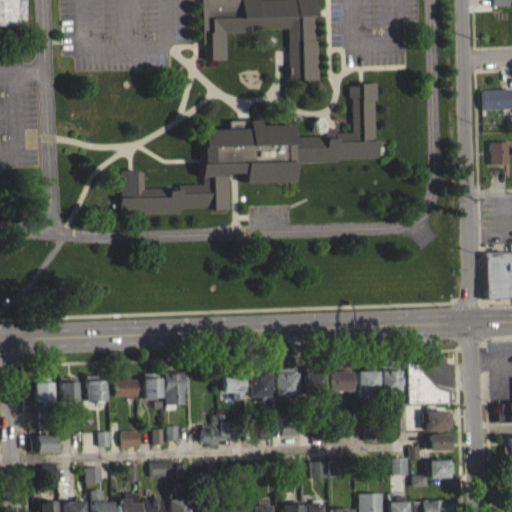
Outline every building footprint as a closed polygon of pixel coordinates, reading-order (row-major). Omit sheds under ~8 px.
[(0,0),(0,22),(21,23),(20,0),(0,0)] [(207,42),(200,42),(199,0),(316,0),(316,10),(316,14),(313,14),(313,38),(317,38),(318,78),(299,79),(298,76),(287,76),(285,27),(253,27),(253,30),(225,31),(225,59),(208,59),(207,44),(207,42)] [(508,11),(507,0),(490,0),(491,11),(508,11)] [(347,84),(347,96),(350,96),(350,131),(335,130),(335,126),(327,127),(323,127),(323,135),(292,135),(292,122),(258,124),(258,118),(226,119),(226,126),(200,127),(200,158),(200,161),(198,161),(198,175),(201,175),(201,182),(177,183),(176,186),(143,187),(143,170),(134,171),(134,168),(130,168),(119,168),(119,195),(117,196),(117,214),(180,212),(180,206),(210,206),(211,208),(228,207),(228,172),(233,172),(242,172),(242,180),(293,180),(293,161),(337,160),(337,157),(377,156),(377,139),(372,139),(375,136),(374,101),(377,98),(376,81),(357,81),(357,84),(347,84)] [(480,87),(510,86),(511,106),(481,107),(480,87)] [(488,140),(505,139),(506,161),(489,161),(488,140)] [(511,250),(483,251),(484,297),(511,296),(511,250)] [(447,390),(448,400),(407,401),(406,356),(415,355),(417,367),(436,386),(447,390)] [(378,389),(378,369),(379,369),(379,363),(396,362),(396,368),(397,368),(398,389),(378,389)] [(328,370),(336,370),(336,364),(348,364),(348,369),(349,369),(350,389),(329,389),(328,370)] [(303,365),(303,371),(302,371),(303,393),(311,393),(311,396),(321,395),(320,393),(323,393),(322,370),(321,370),(321,365),(303,365)] [(351,370),(355,370),(355,369),(363,369),(363,365),(373,365),(373,369),(376,368),(376,396),(356,396),(355,383),(351,383),(351,370)] [(273,367),(273,372),(272,372),(273,393),(283,393),(284,395),(294,395),(293,393),(295,392),(294,371),(293,371),(293,366),(273,367)] [(161,370),(181,369),(182,402),(162,403),(161,370)] [(140,376),(142,376),(142,371),(156,370),(156,376),(159,376),(160,395),(141,396),(140,376)] [(245,372),(268,372),(269,394),(267,394),(267,397),(258,398),(258,394),(246,394),(245,372)] [(220,373),(241,373),(242,396),(232,397),(231,390),(220,390),(220,373)] [(83,374),(103,374),(103,399),(83,399),(83,374)] [(34,375),(34,380),(32,380),(32,399),(41,399),(41,405),(50,405),(50,380),(47,380),(47,375),(34,375)] [(58,375),(59,399),(75,399),(75,375),(58,375)] [(112,378),(132,377),(133,394),(112,394),(112,378)] [(74,409),(74,388),(57,388),(57,409),(74,409)] [(379,393),(394,393),(394,407),(379,407),(379,393)] [(499,402),(511,401),(511,420),(496,421),(495,411),(499,411),(499,402)] [(423,409),(445,409),(445,410),(450,410),(450,426),(445,426),(445,428),(423,429),(423,409)] [(333,414),(349,414),(349,428),(333,428),(333,414)] [(309,418),(309,431),(298,432),(297,418),(309,418)] [(279,419),(294,419),(295,433),(279,433),(279,419)] [(241,420),(242,435),(227,435),(227,421),(241,420)] [(363,422),(377,422),(378,438),(363,438),(363,422)] [(164,424),(176,423),(176,438),(164,438),(164,424)] [(255,424),(270,423),(270,437),(255,437),(255,424)] [(150,427),(160,427),(160,442),(150,442),(150,427)] [(198,427),(215,427),(215,440),(214,440),(214,446),(206,446),(206,440),(198,441),(198,427)] [(117,429),(135,428),(135,444),(118,445),(117,429)] [(234,428),(217,428),(217,444),(234,443),(234,428)] [(95,429),(107,429),(107,444),(96,444),(95,429)] [(175,446),(175,431),(163,431),(164,446),(175,446)] [(28,435),(29,449),(34,449),(34,451),(54,451),(53,432),(33,433),(33,435),(28,435)] [(427,432),(427,439),(423,439),(423,446),(427,446),(427,449),(445,448),(445,446),(450,446),(450,433),(445,433),(445,432),(427,432)] [(159,435),(149,435),(150,450),(160,449),(159,435)] [(116,437),(117,453),(134,452),(134,436),(116,437)] [(95,452),(106,452),(106,437),(94,437),(95,452)] [(416,443),(417,457),(407,457),(407,444),(416,443)] [(387,455),(388,472),(403,472),(403,455),(387,455)] [(325,458),(325,473),(341,473),(340,457),(325,458)] [(307,459),(307,476),(323,475),(322,458),(307,459)] [(426,458),(426,461),(423,461),(423,467),(426,467),(426,476),(446,476),(446,474),(451,474),(450,459),(446,459),(446,458),(426,458)] [(146,459),(146,474),(161,474),(160,459),(146,459)] [(292,459),(293,473),(282,473),(281,459),(292,459)] [(258,461),(259,475),(245,476),(244,462),(258,461)] [(52,462),(52,475),(34,475),(34,463),(52,462)] [(173,462),(173,475),(183,475),(183,462),(173,462)] [(213,462),(214,478),(203,478),(203,463),(213,462)] [(242,462),(242,477),(227,477),(227,462),(242,462)] [(134,463),(134,479),(123,480),(122,463),(134,463)] [(404,463),(388,464),(389,481),(405,480),(404,463)] [(80,465),(81,480),(97,479),(96,464),(80,465)] [(325,466),(326,483),(341,482),(340,465),(325,466)] [(161,482),(161,467),(147,467),(147,482),(161,482)] [(511,470),(508,470),(508,471),(503,471),(503,486),(508,486),(508,488),(511,488),(511,470)] [(97,473),(82,473),(82,488),(97,488),(97,473)] [(424,473),(424,484),(410,484),(409,473),(424,473)] [(85,487),(85,511),(108,511),(108,498),(99,498),(99,487),(85,487)] [(354,490),(354,511),(378,511),(378,490),(354,490)] [(383,511),(383,500),(385,500),(385,490),(401,490),(401,499),(403,499),(403,511),(383,511)] [(134,491),(134,500),(135,500),(135,511),(114,511),(114,501),(115,501),(115,496),(121,496),(121,491),(134,491)] [(299,501),(299,511),(318,511),(318,497),(313,497),(313,493),(309,493),(309,491),(300,491),(300,501),(299,501)] [(503,511),(511,511),(511,492),(502,492),(503,511)] [(137,511),(158,511),(158,497),(156,497),(156,493),(148,493),(148,496),(137,497),(137,511)] [(34,497),(34,511),(53,511),(53,496),(34,497)] [(164,497),(164,511),(183,511),(183,496),(164,497)] [(248,504),(248,511),(266,511),(266,503),(264,503),(264,496),(255,496),(255,504),(248,504)] [(194,497),(194,511),(216,511),(216,497),(194,497)] [(409,499),(418,499),(418,498),(438,497),(438,501),(446,501),(446,502),(451,502),(451,511),(418,511),(409,511),(409,499)] [(59,499),(59,511),(80,511),(80,498),(59,499)] [(297,511),(297,498),(286,499),(286,502),(278,502),(278,511),(297,511)] [(221,504),(221,511),(239,511),(239,503),(221,504)]
